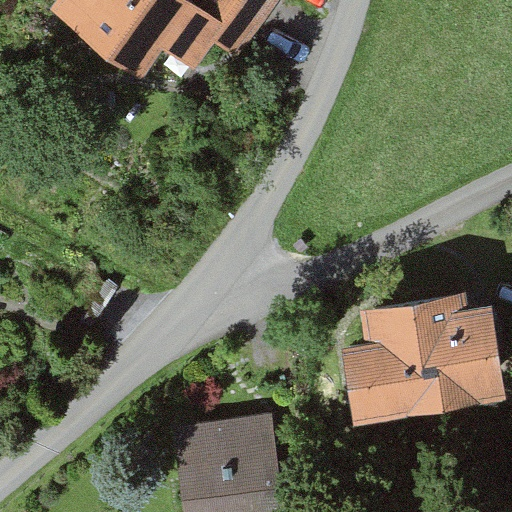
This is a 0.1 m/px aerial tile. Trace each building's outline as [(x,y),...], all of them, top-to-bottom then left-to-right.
[(183,0),(58,0),(52,10),(141,73),(159,48),(197,75),(228,30),(192,6),(183,0)] [(196,0),(192,6),(228,30),(250,44),(279,0),(196,0)] [(62,282),(107,308),(119,287),(75,261),(62,282)] [(367,348),(343,352),(356,427),(507,400),(491,305),(467,310),(464,295),(361,314),(367,348)] [(278,511),(269,420),(176,430),(185,511),(278,511)]
